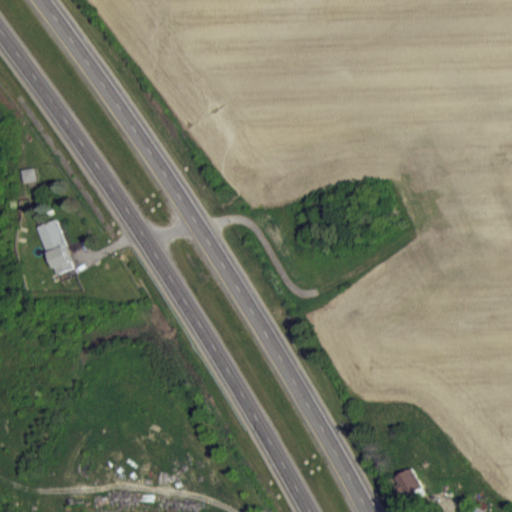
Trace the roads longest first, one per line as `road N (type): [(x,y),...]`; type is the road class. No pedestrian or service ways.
road 1 (primary): [(366,511),(235,282),(43,0)]
road 2 (primary): [(0,31),(183,290),(312,511)]
